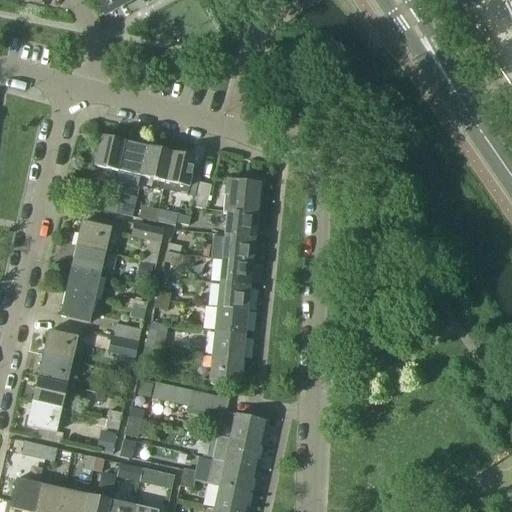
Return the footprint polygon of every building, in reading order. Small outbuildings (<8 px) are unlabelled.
[(122,6),(118,0),(94,0),(104,16),(122,6)] [(511,1),(503,6),(511,22),(511,1)] [(116,173),(123,144),(99,139),(93,168),(116,173)] [(141,179),(147,149),(123,144),(116,173),(141,179)] [(164,184),(170,154),(147,149),(141,179),(164,184)] [(188,189),(195,160),(170,154),(164,184),(188,189)] [(255,218),(259,185),(225,182),(222,214),(225,214),(255,218)] [(206,210),(211,188),(198,185),(193,207),(206,210)] [(107,213),(110,200),(102,198),(99,211),(107,213)] [(117,215),(120,202),(110,200),(107,213),(117,215)] [(155,224),(158,211),(150,209),(147,222),(155,224)] [(164,226),(167,213),(158,211),(155,224),(164,226)] [(253,241),(255,218),(225,214),(223,238),(253,241)] [(189,228),(190,220),(178,218),(177,226),(189,228)] [(103,255),(108,231),(79,225),(74,248),(103,255)] [(159,243),(162,231),(134,225),(131,237),(159,243)] [(251,265),(253,241),(223,238),(220,262),(251,265)] [(179,256),(180,249),(168,246),(167,254),(179,256)] [(98,278),(103,255),(74,248),(69,271),(98,278)] [(177,264),(179,256),(167,254),(165,262),(177,264)] [(248,289),(251,265),(220,262),(218,286),(248,289)] [(149,282),(152,266),(140,264),(136,279),(149,282)] [(93,302),(98,278),(69,271),(64,295),(93,302)] [(246,313),(248,289),(218,286),(215,310),(246,313)] [(169,294),(158,291),(155,301),(167,304),(169,294)] [(87,325),(93,302),(64,295),(58,319),(87,325)] [(165,314),(167,304),(155,301),(153,311),(165,314)] [(243,337),(246,313),(215,310),(213,335),(243,337)] [(138,343),(141,332),(116,326),(113,337),(138,343)] [(166,330),(149,329),(145,348),(155,351),(163,353),(166,330)] [(70,363),(75,339),(46,333),(41,357),(70,363)] [(241,361),(243,337),(213,335),(210,358),(241,361)] [(134,361),(138,345),(110,339),(106,355),(134,361)] [(154,359),(155,351),(145,348),(143,357),(154,359)] [(65,387),(70,363),(41,357),(36,380),(65,387)] [(238,385),(241,361),(210,358),(208,382),(238,385)] [(119,366),(117,374),(130,377),(132,369),(119,366)] [(128,386),(130,377),(117,375),(115,384),(128,386)] [(71,413),(76,389),(65,387),(36,380),(30,404),(59,410),(71,413)] [(224,414),(227,401),(155,386),(152,400),(187,408),(186,412),(209,418),(210,411),(224,414)] [(54,434),(59,410),(30,404),(25,428),(54,434)] [(142,422),(144,413),(131,410),(129,419),(142,422)] [(119,423),(121,415),(108,412),(106,421),(119,423)] [(258,447),(263,423),(234,416),(229,441),(258,447)] [(138,441),(142,422),(129,419),(125,437),(138,441)] [(117,433),(119,423),(106,421),(104,430),(117,433)] [(111,452),(114,437),(101,434),(97,449),(111,452)] [(253,470),(258,447),(229,441),(217,438),(212,462),(253,470)] [(44,462),(47,448),(23,443),(20,457),(44,462)] [(124,443),(120,458),(130,460),(133,445),(124,443)] [(53,464),(56,450),(47,448),(44,462),(53,464)] [(91,473),(94,459),(84,457),(81,471),(91,473)] [(100,475),(103,461),(94,459),(91,473),(100,475)] [(247,494),(253,470),(212,462),(206,485),(218,488),(247,494)] [(138,483),(141,470),(132,468),(129,481),(138,483)] [(148,486),(151,472),(141,470),(138,483),(148,486)] [(195,482),(197,475),(184,472),(182,479),(195,482)] [(165,477),(163,486),(170,487),(172,479),(165,477)] [(193,489),(195,482),(182,479),(181,486),(193,489)] [(17,511),(32,511),(38,486),(15,481),(8,510),(17,511)] [(57,511),(62,491),(38,486),(32,511),(57,511)] [(218,511),(243,511),(247,494),(218,488),(213,511),(218,511)] [(81,511),(85,497),(62,491),(57,511),(81,511)] [(106,511),(109,502),(85,497),(81,511),(106,511)] [(131,511),(132,507),(109,502),(106,511),(131,511)]
